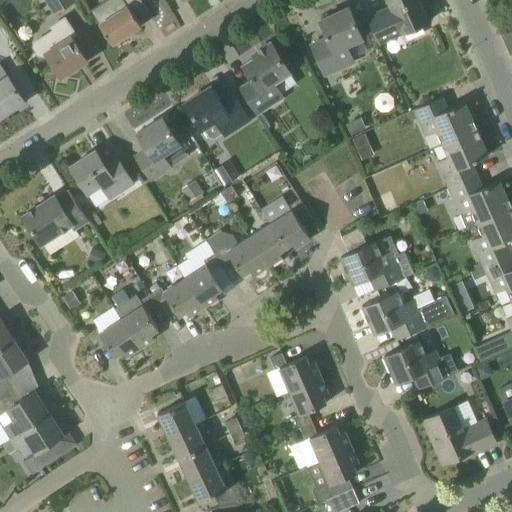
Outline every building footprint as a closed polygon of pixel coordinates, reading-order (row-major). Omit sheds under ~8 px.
[(46,0),(56,14),(75,1),(74,0),(46,0)] [(113,44),(141,26),(124,0),(107,0),(91,10),(100,24),(99,24),(113,44)] [(379,43),(411,29),(430,21),(420,0),(388,0),(392,8),(368,18),(379,43)] [(324,75),(354,61),(347,45),(363,38),(349,7),(320,20),(328,38),(312,45),(324,75)] [(71,36),(64,24),(54,30),(54,31),(36,43),(34,47),(38,54),(43,55),(46,54),(61,77),(88,60),(72,36),(71,36)] [(256,114),(283,97),(274,82),(290,72),(271,42),(253,54),(256,58),(244,65),(253,81),(240,89),(256,114)] [(0,117),(25,101),(8,75),(0,63),(0,117)] [(221,101),(212,86),(185,103),(202,129),(203,128),(216,120),(225,135),(250,119),(233,93),(221,101)] [(443,112),(438,100),(443,98),(443,97),(414,109),(426,135),(437,130),(443,144),(477,128),(465,102),(443,112)] [(151,179),(171,166),(169,164),(186,153),(180,143),(163,117),(138,133),(147,148),(136,156),(151,179)] [(361,117),(346,124),(352,135),(366,128),(361,117)] [(449,188),(473,177),(467,165),(489,155),(477,128),(443,144),(449,157),(437,162),(449,188)] [(365,133),(352,138),(357,150),(370,144),(365,133)] [(107,167),(96,150),(71,166),(88,193),(101,184),(110,198),(134,183),(116,156),(115,156),(118,160),(107,167)] [(229,160),(214,170),(225,186),(240,176),(229,160)] [(478,190),(473,177),(449,188),(453,197),(460,214),(472,209),(478,222),(511,207),(500,181),(478,190)] [(196,180),(183,188),(191,201),(204,192),(196,180)] [(232,185),(226,189),(221,192),(228,202),(238,195),(232,185)] [(89,220),(70,190),(57,199),(55,195),(23,215),(42,244),(44,243),(51,253),(79,235),(75,229),(89,220)] [(296,248),(311,238),(296,216),(307,209),(300,198),(289,205),(292,209),(272,222),(287,247),(293,243),(296,248)] [(423,199),(412,204),(416,214),(428,210),(423,199)] [(89,204),(82,209),(89,219),(96,215),(89,204)] [(484,267),(507,256),(502,243),(511,238),(511,207),(478,222),(484,235),(472,241),(482,263),(484,267)] [(96,215),(89,219),(89,220),(94,228),(101,223),(96,215)] [(268,266),(283,257),(279,252),(287,247),(272,222),(249,237),(268,266)] [(360,228),(342,236),(345,244),(364,236),(360,228)] [(228,250),(226,246),(215,253),(222,264),(232,257),(243,275),(250,271),(253,275),(268,266),(249,237),(248,237),(236,245),(228,250)] [(382,256),(376,242),(341,257),(353,284),(374,275),(380,288),(414,273),(405,251),(395,256),(392,251),(382,256)] [(204,307),(219,297),(216,293),(223,288),(211,270),(222,264),(215,253),(209,244),(198,251),(207,264),(185,277),(204,307)] [(93,248),(88,259),(102,265),(107,253),(93,248)] [(511,266),(507,256),(484,267),(487,274),(495,293),(507,288),(511,299),(511,266)] [(425,271),(425,276),(429,280),(435,281),(439,277),(439,271),(435,267),(429,267),(425,271)] [(484,267),(472,272),(475,279),(487,274),(484,267)] [(189,316),(204,307),(185,277),(164,291),(162,287),(151,294),(158,305),(168,298),(179,316),(186,311),(189,316)] [(463,280),(450,285),(454,294),(467,288),(463,280)] [(71,290),(61,296),(69,308),(74,305),(79,302),(71,290)] [(403,305),(397,291),(363,306),(375,333),(391,326),(397,340),(459,312),(451,295),(447,297),(446,295),(417,308),(414,300),(403,305)] [(147,311),(158,305),(151,294),(140,300),(136,294),(115,308),(121,318),(140,348),(155,338),(152,333),(159,329),(147,311)] [(0,317),(0,348),(15,339),(1,317),(0,317)] [(140,348),(121,318),(100,332),(97,328),(86,335),(93,346),(104,339),(115,357),(122,352),(125,357),(140,348)] [(6,376),(29,361),(15,339),(0,348),(0,396),(13,388),(6,376)] [(425,355),(419,341),(385,356),(396,383),(418,374),(423,386),(418,388),(419,389),(454,374),(459,372),(458,371),(450,353),(439,358),(436,350),(425,355)] [(287,364),(282,352),(270,358),(275,370),(280,368),(290,391),(322,377),(315,361),(310,363),(306,356),(287,364)] [(301,428),(312,422),(308,411),(327,403),(324,395),(329,393),(322,377),(290,391),(300,414),(295,416),(301,428)] [(216,401),(227,396),(222,384),(211,389),(216,401)] [(21,400),(13,388),(0,396),(0,422),(10,438),(49,413),(35,391),(21,400)] [(227,489),(185,401),(158,414),(200,502),(215,495),(220,506),(240,502),(232,486),(227,489)] [(463,429),(454,407),(424,420),(443,463),(471,450),(473,454),(497,443),(486,419),(463,429)] [(63,435),(49,413),(10,438),(2,443),(8,453),(29,440),(36,451),(24,459),(32,472),(58,455),(50,443),(63,435)] [(231,434),(242,429),(237,417),(226,422),(231,434)] [(317,433),(312,422),(301,428),(306,439),(311,437),(320,460),(352,446),(345,431),(340,433),(337,425),(317,433)] [(236,445),(247,440),(242,429),(231,434),(236,445)] [(331,498),(343,492),(353,488),(348,476),(357,472),(354,465),(359,462),(352,446),(320,460),(330,483),(326,485),(314,491),(319,503),(327,499),(331,498)] [(276,467),(268,470),(271,479),(280,475),(276,467)] [(332,511),(337,511),(359,503),(353,488),(343,492),(331,498),(327,499),(332,511)] [(239,511),(240,502),(220,506),(219,511),(239,511)]
